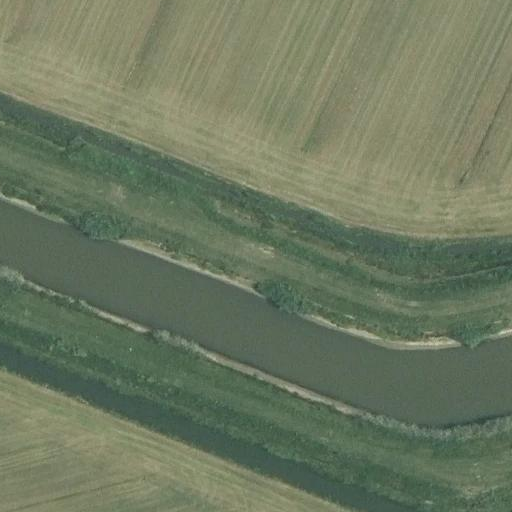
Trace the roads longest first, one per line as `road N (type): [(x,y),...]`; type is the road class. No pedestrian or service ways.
road 1 (track): [(511,474),(444,485),(339,452),(0,311)]
road 2 (track): [(511,279),(438,293),(346,284),(0,147)]
